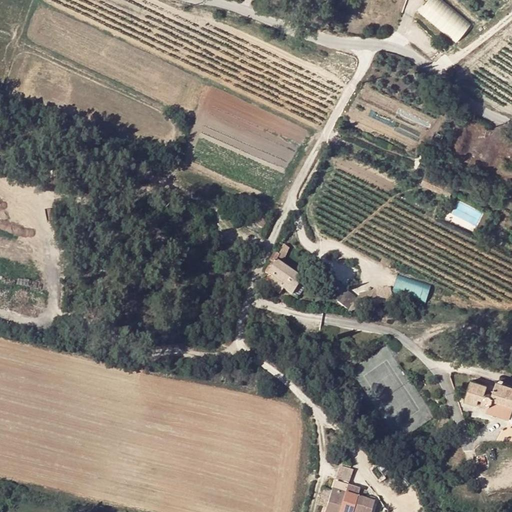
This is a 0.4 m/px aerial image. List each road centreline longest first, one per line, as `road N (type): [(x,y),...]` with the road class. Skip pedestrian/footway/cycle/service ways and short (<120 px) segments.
road 1 (tertiary): [(511,121),(375,38),(292,24),(229,0)]
road 2 (unknown): [(375,38),(282,211),(249,301)]
